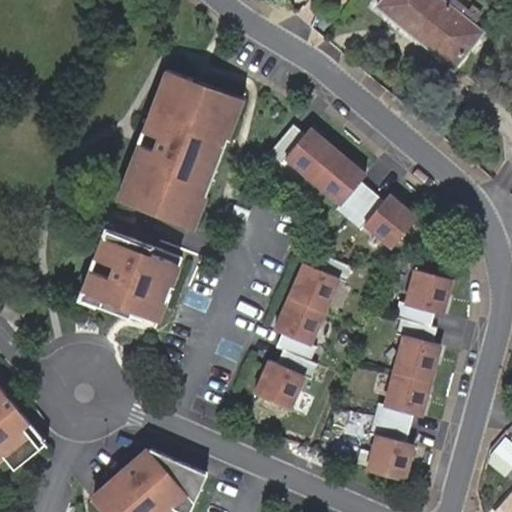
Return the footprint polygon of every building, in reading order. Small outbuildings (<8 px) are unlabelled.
[(428,36),(455,3),(451,0),(447,0),(446,1),(444,0),(380,0),(376,6),(403,28),(409,21),(428,36)] [(464,10),(455,3),(428,36),(437,43),(430,51),(453,69),(484,30),(475,22),(477,20),(464,10)] [(469,4),(464,10),(477,20),(482,14),(469,4)] [(421,43),(428,36),(409,21),(403,28),(421,43)] [(437,43),(428,36),(421,43),(430,51),(437,43)] [(158,105),(171,72),(163,69),(151,103),(158,105)] [(189,79),(171,72),(158,105),(151,103),(129,159),(136,162),(121,201),(144,210),(147,203),(167,211),(165,218),(184,225),(195,194),(202,197),(230,125),(223,122),(233,96),(210,87),(207,94),(187,86),(189,79)] [(230,125),(240,98),(233,96),(223,122),(230,125)] [(358,181),(363,174),(335,151),(307,127),(302,134),(290,124),(266,152),(279,162),(283,157),(338,203),(333,208),(358,228),(362,224),(389,247),(414,217),(386,194),(381,200),(358,181)] [(121,201),(136,162),(129,159),(114,199),(121,201)] [(191,227),(202,197),(195,194),(184,225),(191,227)] [(179,258),(103,229),(77,298),(115,312),(117,306),(128,311),(148,318),(156,297),(163,300),(179,258)] [(308,344),(337,279),(342,281),(349,266),(316,252),(310,265),(303,262),(272,329),(280,332),(274,346),(281,349),(275,363),(267,360),(253,393),(287,409),(302,376),(308,379),(314,364),(307,361),(313,346),(308,344)] [(419,415),(438,344),(431,342),(435,327),(429,326),(432,311),(440,313),(450,278),(413,268),(404,302),(397,301),(393,316),(399,318),(395,334),(401,335),(383,404),(377,402),(368,433),(374,435),(365,469),(402,479),(411,444),(404,442),(412,413),(419,415)] [(0,316),(17,324),(26,304),(7,295),(0,309),(0,316)] [(155,321),(163,300),(156,297),(148,318),(155,321)] [(126,317),(128,311),(117,306),(115,312),(126,317)] [(30,426),(13,405),(12,406),(4,396),(5,395),(0,388),(0,456),(1,456),(11,467),(36,446),(24,431),(30,426)] [(43,441),(30,426),(24,431),(36,446),(43,441)] [(511,467),(511,441),(506,437),(487,459),(506,475),(511,467)] [(183,511),(187,511),(201,478),(176,468),(179,461),(147,448),(133,461),(134,463),(124,471),(121,468),(105,482),(107,485),(91,498),(102,511),(156,511),(167,502),(172,507),(183,511)] [(204,472),(179,461),(176,468),(201,478),(204,472)] [(511,511),(511,491),(511,490),(492,511),(511,511)]
